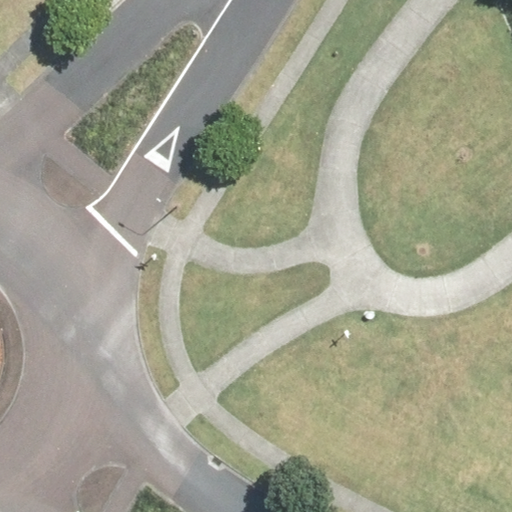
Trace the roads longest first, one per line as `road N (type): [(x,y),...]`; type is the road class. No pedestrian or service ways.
road 1 (residential): [(243,0),(224,59),(75,267)]
road 2 (residential): [(0,193),(143,18),(177,0)]
road 3 (tertiary): [(79,415),(227,511)]
road 4 (tertiary): [(75,267),(92,315),(93,366),(79,415)]
